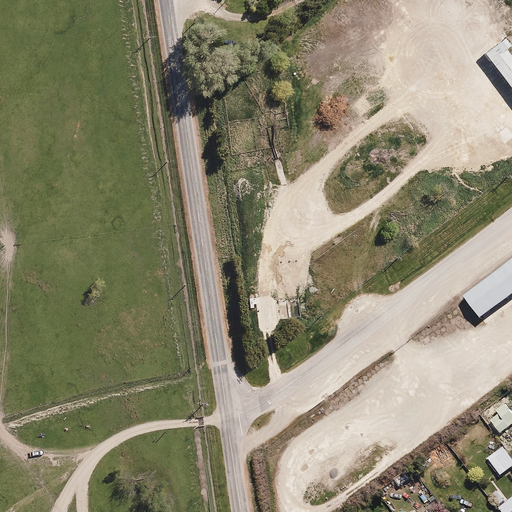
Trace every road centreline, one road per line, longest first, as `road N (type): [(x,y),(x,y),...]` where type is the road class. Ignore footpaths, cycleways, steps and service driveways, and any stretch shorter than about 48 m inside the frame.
road 1 (tertiary): [(165,0),(226,415)]
road 2 (unclassified): [(226,415),(264,403),(511,221)]
